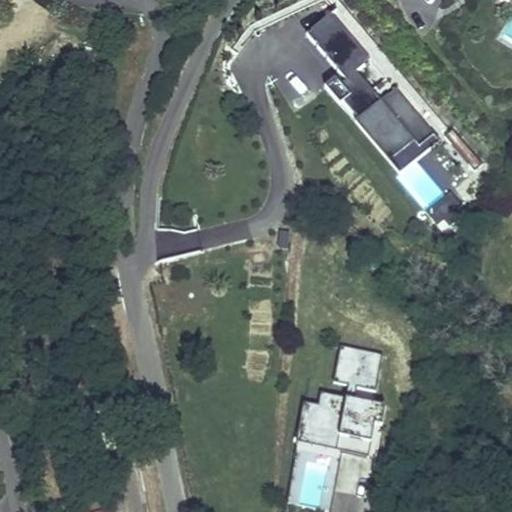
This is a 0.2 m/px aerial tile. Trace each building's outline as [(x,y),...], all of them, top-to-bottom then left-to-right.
[(420,148),(435,135),(396,89),(381,101),(356,72),(371,60),(331,13),(307,34),(347,81),(342,85),(336,78),(325,87),(390,164),(394,160),(391,157),(412,139),(420,148)] [(390,164),(400,176),(440,142),(435,135),(420,148),(412,139),(391,157),(394,160),(390,164)] [(462,205),(450,191),(425,213),(437,227),(444,221),(458,209),(462,205)] [(458,209),(444,221),(449,228),(464,215),(458,209)] [(371,431),(372,424),(382,425),(386,406),(355,400),(357,388),(376,391),(383,354),(341,346),(334,383),(348,386),(346,398),(321,393),(318,406),(304,403),(296,445),(341,453),(342,451),(369,456),(373,432),(371,431)] [(125,399),(95,405),(103,449),(133,444),(125,399)] [(300,466),(301,510),(333,509),(332,465),(300,466)]
